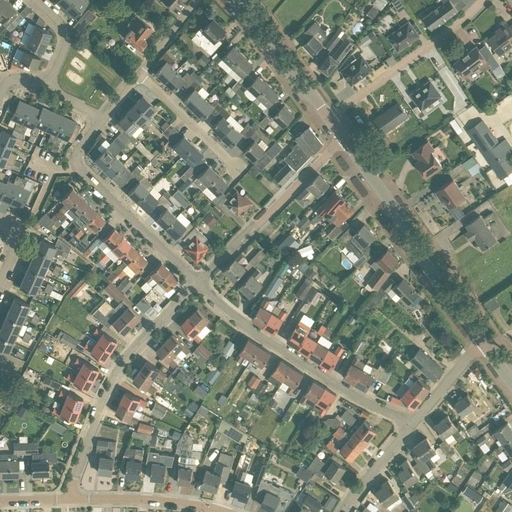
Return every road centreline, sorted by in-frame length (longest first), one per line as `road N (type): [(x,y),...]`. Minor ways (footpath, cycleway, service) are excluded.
road 1 (residential): [(412,423),(255,334),(196,280)]
road 2 (residential): [(70,500),(114,373),(196,280)]
road 3 (secondary): [(482,340),(344,145)]
road 4 (residential): [(196,280),(80,168),(81,139),(101,119)]
road 5 (residential): [(344,145),(196,280)]
road 6 (residential): [(324,117),(484,0)]
road 7 (residential): [(221,511),(70,500)]
road 8 (secondary): [(324,117),(232,0)]
road 9 (residential): [(237,168),(139,76)]
